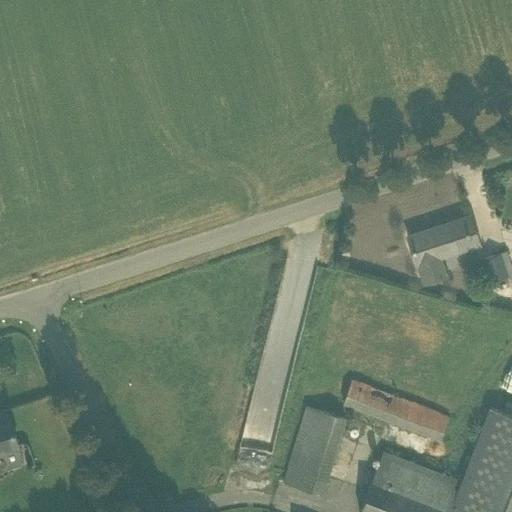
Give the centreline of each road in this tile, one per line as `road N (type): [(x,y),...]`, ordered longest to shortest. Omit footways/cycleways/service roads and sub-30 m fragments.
road 1 (unclassified): [(35,296),(511,140)]
road 2 (unclassified): [(146,511),(35,296)]
